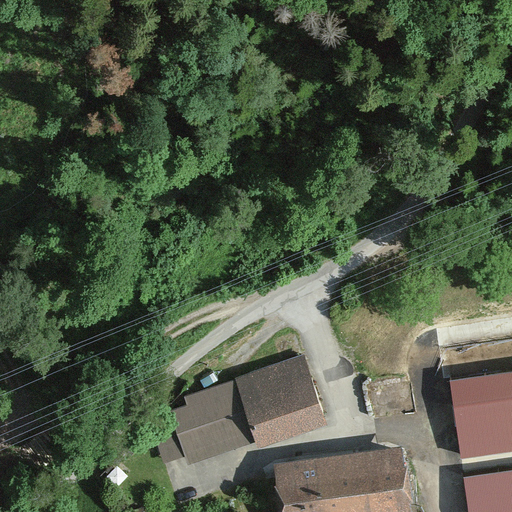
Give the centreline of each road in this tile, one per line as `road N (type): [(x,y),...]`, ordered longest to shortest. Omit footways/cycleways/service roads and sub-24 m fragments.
road 1 (unclassified): [(47,511),(191,361),(296,285),(359,255),(407,214),(471,122),(511,42)]
road 2 (track): [(296,285),(147,348),(0,441)]
road 3 (track): [(297,290),(350,305),(511,270)]
